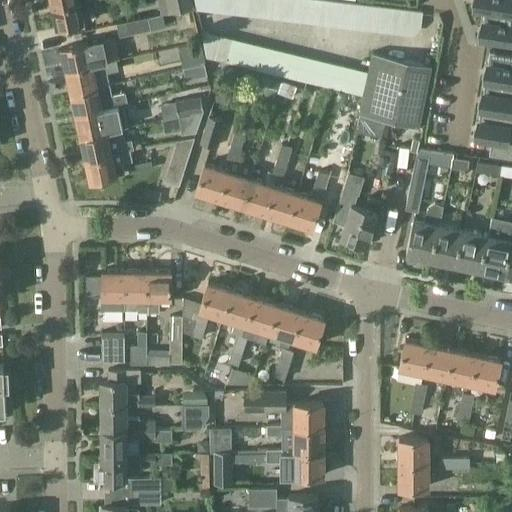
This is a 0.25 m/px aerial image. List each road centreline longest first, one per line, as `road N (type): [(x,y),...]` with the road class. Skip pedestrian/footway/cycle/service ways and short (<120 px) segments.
road 1 (residential): [(367,292),(162,228),(50,228)]
road 2 (residential): [(56,460),(50,228)]
road 3 (residential): [(367,292),(366,511)]
road 4 (residential): [(43,196),(0,0)]
road 5 (residential): [(453,148),(466,57),(446,0)]
road 6 (residential): [(511,323),(367,292)]
